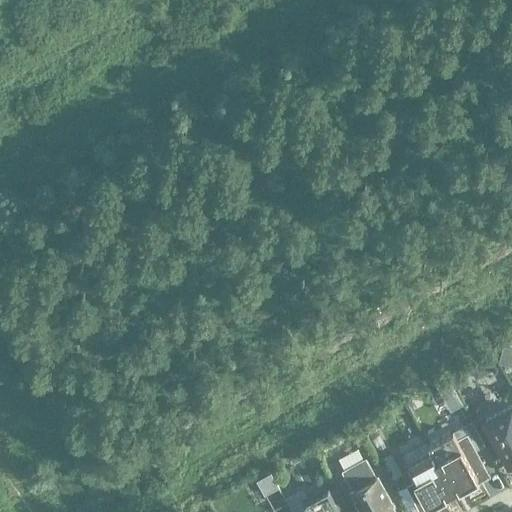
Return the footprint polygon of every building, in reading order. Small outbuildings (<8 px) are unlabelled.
[(499,357),(508,360),(511,348),(511,346),(503,343),(499,357)] [(493,361),(490,354),(489,352),(481,357),(484,363),(488,364),(493,361)] [(456,382),(457,381),(462,379),(463,375),(460,370),(451,374),(456,382)] [(445,372),(433,379),(448,407),(460,401),(445,372)] [(511,404),(511,402),(484,416),(508,460),(511,458),(511,404)] [(451,428),(427,441),(451,486),(458,482),(459,483),(461,482),(463,485),(476,478),(474,474),(476,473),(474,470),(484,465),(465,432),(456,437),(451,428)] [(444,490),(451,486),(427,441),(426,441),(430,448),(406,462),(415,477),(406,482),(416,502),(425,497),(427,500),(429,499),(431,503),(445,495),(443,492),(445,491),(444,490)] [(364,455),(341,467),(352,487),(351,487),(364,511),(395,511),(389,501),(390,500),(376,474),(375,474),(364,455)] [(388,477),(400,471),(394,461),(383,467),(388,477)] [(259,475),(266,487),(275,482),(268,470),(259,475)] [(302,497),(307,506),(309,505),(313,511),(341,511),(326,484),(302,497)]
